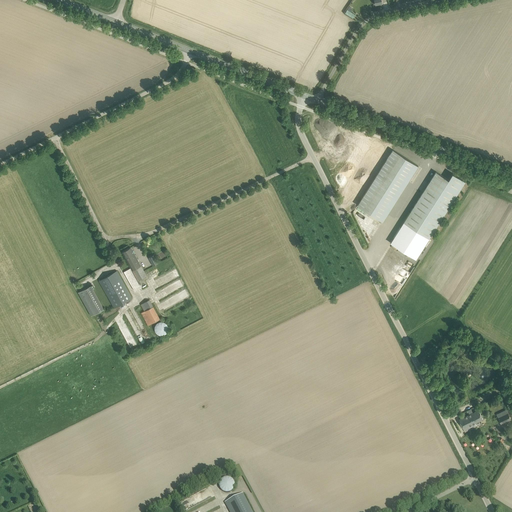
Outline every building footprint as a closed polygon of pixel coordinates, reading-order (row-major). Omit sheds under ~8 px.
[(345,13),(353,18),(355,15),(355,14),(347,9),(344,13),(345,13)] [(418,165),(393,149),(357,205),(383,221),(418,165)] [(465,181),(453,173),(452,173),(448,179),(436,171),(404,222),(429,238),(465,181)] [(138,279),(146,275),(131,247),(122,251),(138,279)] [(99,279),(102,285),(115,308),(132,298),(117,270),(101,279),(101,278),(99,279)] [(169,280),(177,275),(174,271),(166,276),(169,280)] [(91,315),(103,309),(91,285),(78,292),(91,315)] [(151,299),(141,303),(144,311),(142,312),(147,325),(160,319),(151,299)] [(164,322),(163,321),(161,321),(159,321),(158,322),(157,323),(156,324),(155,325),(155,327),(155,328),(155,330),(155,331),(156,332),(157,334),(159,334),(160,335),(162,335),(163,335),(165,334),(166,333),(167,332),(168,330),(168,329),(168,327),(168,325),(167,324),(166,322),(164,322)] [(465,431),(476,426),(475,423),(483,419),(478,410),(459,419),(465,431)] [(504,411),(497,414),(501,423),(510,419),(508,414),(506,415),(504,411)] [(229,492),(231,492),(232,491),(233,490),(234,489),(234,488),(235,487),(235,485),(235,483),(234,481),(233,480),(231,478),(230,478),(229,477),(227,477),(226,477),(224,478),(223,478),(222,479),(221,481),(220,482),(219,484),(219,486),(220,487),(220,489),(221,490),(222,491),(223,492),(225,493),(226,493),(228,493),(229,492)] [(230,511),(252,511),(243,493),(226,502),(230,511)]
